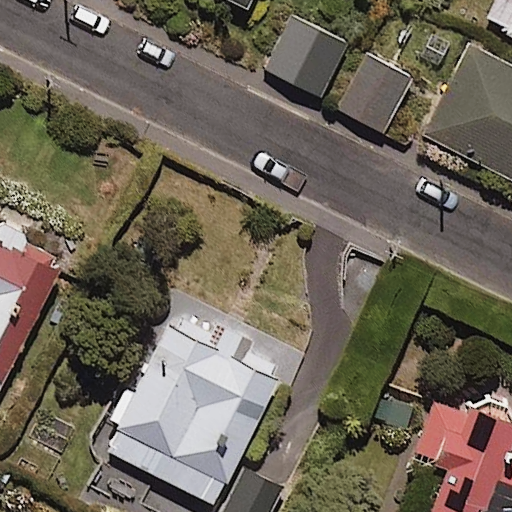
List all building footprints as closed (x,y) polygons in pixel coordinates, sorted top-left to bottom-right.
[(511,0),(491,0),(483,17),(511,29),(511,0)] [(343,35),(290,7),(262,62),(315,90),(343,35)] [(511,59),(463,37),(420,129),(511,171),(511,59)] [(408,70),(362,47),(334,102),(379,125),(408,70)] [(0,370),(61,242),(0,212),(0,370)] [(239,336),(242,329),(207,311),(204,319),(170,302),(130,383),(123,379),(107,411),(119,417),(106,442),(210,494),(272,368),(261,363),(267,350),(239,336)] [(511,409),(462,390),(457,403),(432,393),(412,445),(441,456),(419,511),(511,511),(511,430),(505,428),(511,410),(511,409)] [(360,429),(397,444),(413,408),(376,392),(360,429)] [(264,511),(280,479),(241,460),(215,511),(264,511)]
